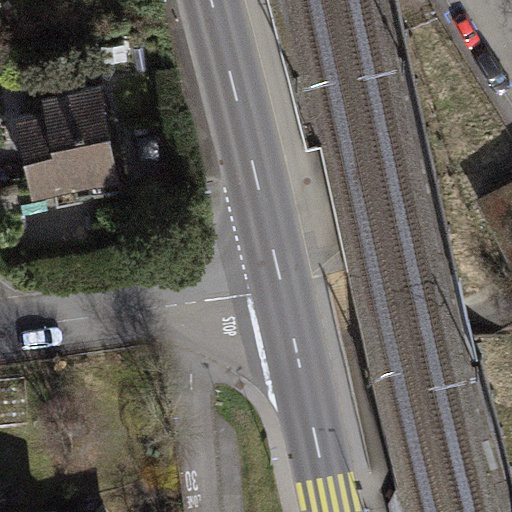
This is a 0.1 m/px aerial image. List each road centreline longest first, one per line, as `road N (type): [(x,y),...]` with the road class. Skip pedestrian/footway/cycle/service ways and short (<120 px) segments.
road 1 (secondary): [(210,0),(282,290)]
road 2 (residential): [(0,333),(282,290)]
road 3 (secondary): [(282,290),(332,511)]
